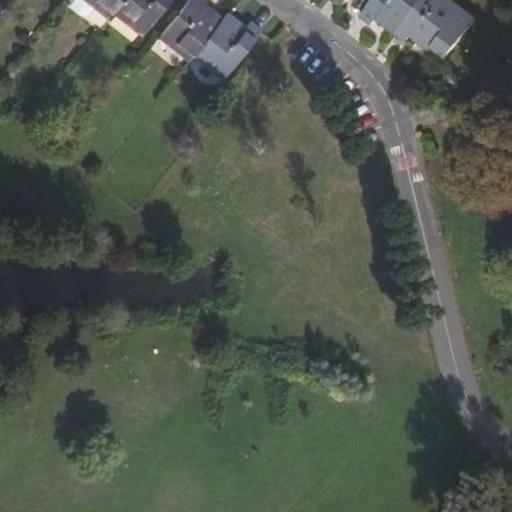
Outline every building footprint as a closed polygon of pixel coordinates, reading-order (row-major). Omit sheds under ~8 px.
[(74,0),(65,0),(61,6),(66,10),(74,0)] [(92,9),(107,21),(112,15),(124,0),(74,0),(66,10),(78,20),(84,19),(92,9)] [(124,0),(112,15),(141,37),(169,0),(124,0)] [(190,0),(158,40),(189,63),(193,58),(224,19),(205,4),(208,0),(190,0)] [(377,17),(396,32),(421,0),(372,0),(361,15),(371,23),(377,17)] [(480,16),(460,0),(421,0),(396,32),(407,41),(412,35),(444,62),(480,16)] [(245,27),(250,21),(233,7),(229,14),(245,27)] [(222,80),(262,30),(250,21),(245,27),(229,14),(224,19),(193,58),(222,80)] [(471,117),(466,95),(446,102),(452,122),(471,117)]
